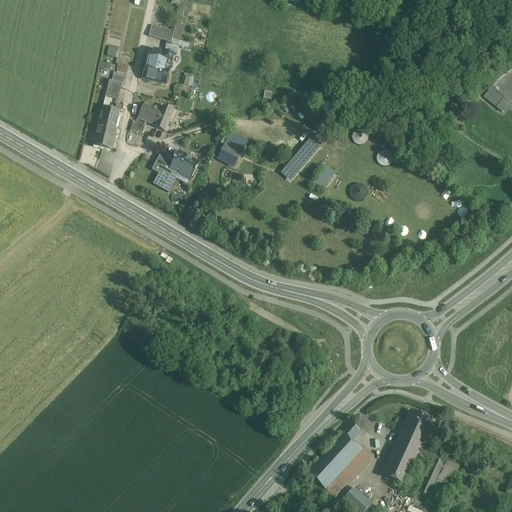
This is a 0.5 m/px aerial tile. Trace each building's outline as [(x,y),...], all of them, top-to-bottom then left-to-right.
[(175,25),(176,25),(180,26),(184,6),(179,5),(178,6),(175,25)] [(172,40),(179,42),(183,27),(180,26),(176,25),(173,36),(172,40)] [(173,36),(157,32),(158,29),(151,27),(148,38),(155,39),(155,40),(166,43),(171,44),(172,40),(173,36)] [(179,42),(172,40),(171,44),(166,43),(164,52),(172,55),(175,55),(179,42)] [(189,43),(179,41),(178,46),(187,49),(189,43)] [(163,54),(149,51),(141,79),(164,86),(172,55),(164,52),(163,54)] [(128,67),(117,65),(116,72),(127,74),(128,67)] [(110,82),(107,82),(104,98),(117,100),(120,84),(110,82)] [(510,98),(491,85),(484,95),(503,108),(510,98)] [(272,93),(264,91),(263,98),(270,99),(272,93)] [(161,112),(143,105),(137,121),(146,125),(155,128),(154,131),(162,134),(171,110),(163,107),(161,112)] [(114,112),(102,110),(97,135),(93,135),(92,142),(96,143),(94,149),(111,152),(119,113),(114,112)] [(146,125),(137,121),(134,126),(132,125),(130,130),(142,135),(146,125)] [(225,147),(238,154),(240,156),(245,147),(230,138),(225,147)] [(287,169),(294,175),(318,148),(311,142),(287,169)] [(238,154),(225,147),(218,160),(231,167),(238,154)] [(161,154),(155,165),(162,169),(168,158),(161,154)] [(195,171),(198,164),(179,154),(175,162),(174,161),(173,163),(174,163),(170,170),(178,174),(189,180),(194,171),(195,171)] [(234,168),(240,156),(238,154),(231,167),(234,168)] [(156,180),(171,188),(178,174),(170,170),(174,163),(173,163),(174,161),(168,158),(162,169),(155,165),(151,171),(159,175),(156,180)] [(337,175),(323,167),(312,185),(326,194),(337,175)] [(294,175),(287,169),(283,175),(290,181),(294,175)] [(171,188),(156,180),(153,186),(168,194),(171,188)] [(433,423),(408,412),(397,438),(422,449),(433,423)] [(351,425),(307,473),(333,497),(368,458),(351,443),(360,433),(351,425)] [(422,449),(397,438),(380,476),(405,487),(419,456),(422,449)] [(445,459),(422,449),(419,456),(432,462),(416,497),(426,502),(429,496),(434,484),(445,459)] [(459,465),(445,459),(434,484),(442,487),(437,500),(429,496),(426,502),(440,508),(459,465)] [(481,463),(475,461),(471,469),(477,472),(481,463)] [(442,487),(434,484),(429,496),(437,500),(442,487)] [(353,489),(340,504),(348,511),(364,511),(368,508),(371,505),(353,489)]
